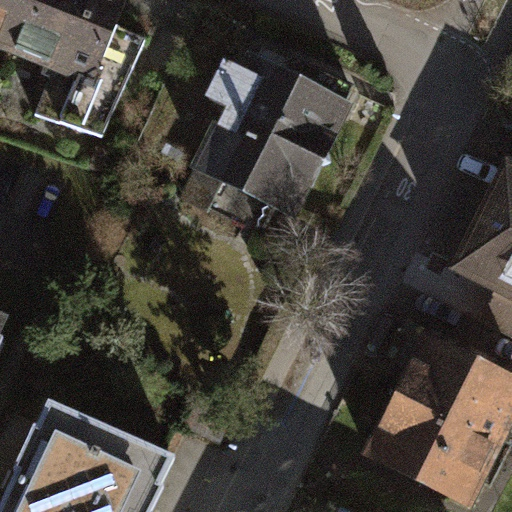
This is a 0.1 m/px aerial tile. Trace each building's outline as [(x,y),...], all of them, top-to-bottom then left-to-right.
[(0,0),(0,43),(16,50),(36,0),(0,0)] [(116,23),(124,0),(36,0),(16,50),(58,66),(37,117),(104,142),(149,37),(116,23)] [(353,89),(312,69),(303,88),(254,64),(248,76),(228,66),(212,99),(233,109),(189,200),(244,226),(258,197),(293,213),(353,89)] [(511,172),(510,172),(460,272),(511,298),(511,172)] [(511,423),(511,374),(429,334),(369,457),(472,507),(511,423)] [(147,511),(171,461),(47,406),(0,510),(0,511),(147,511)]
